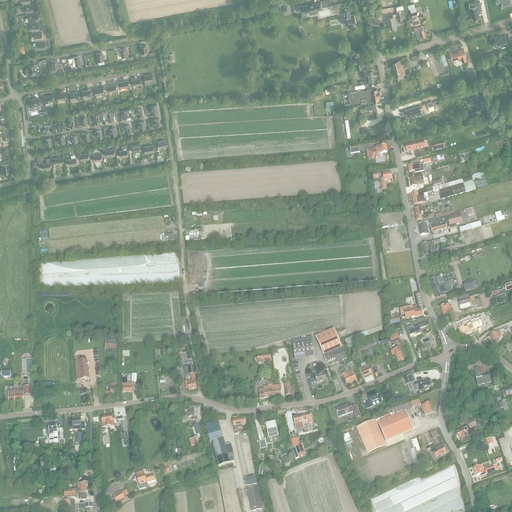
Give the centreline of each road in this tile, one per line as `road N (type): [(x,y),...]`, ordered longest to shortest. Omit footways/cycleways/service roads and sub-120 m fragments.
road 1 (residential): [(0,417),(181,396),(238,410),(324,401),(447,353)]
road 2 (track): [(201,399),(158,38),(130,40)]
road 3 (residential): [(447,353),(418,276),(379,59)]
road 4 (residential): [(477,511),(441,424),(447,353)]
road 5 (unclassified): [(379,59),(511,20)]
